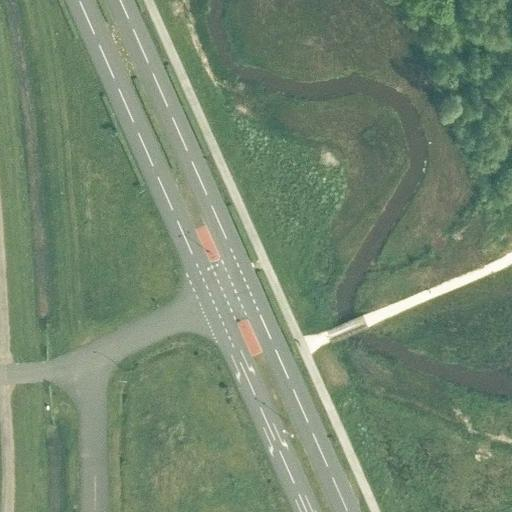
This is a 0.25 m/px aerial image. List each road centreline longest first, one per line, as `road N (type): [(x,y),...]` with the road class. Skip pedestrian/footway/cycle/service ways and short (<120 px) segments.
road 1 (tertiary): [(78,0),(306,511)]
road 2 (tertiary): [(347,511),(120,0)]
